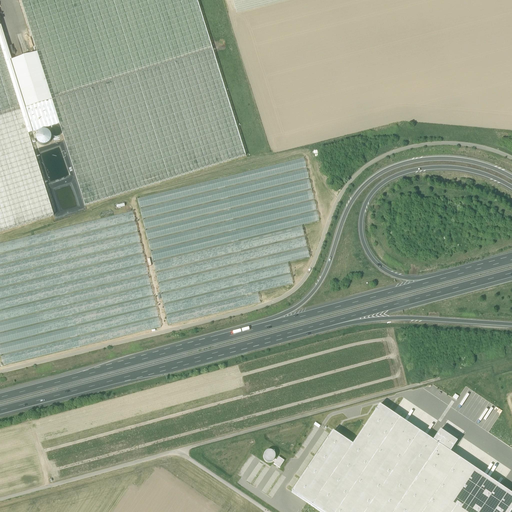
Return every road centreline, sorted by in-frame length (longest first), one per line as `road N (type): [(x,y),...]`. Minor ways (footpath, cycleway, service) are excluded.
road 1 (track): [(0,371),(261,308),(290,294),(316,257),(340,195),(380,157),(448,144),(511,158)]
road 2 (track): [(511,358),(0,499)]
road 3 (motorway): [(0,410),(340,319)]
road 4 (motorway): [(511,176),(450,158),(379,172),(350,202),(320,280),(275,323)]
road 5 (motorway): [(275,323),(0,397)]
road 6 (motorway): [(432,281),(390,273),(369,254),(361,222),(374,190),(400,173),(444,166),(511,186)]
road 7 (motorway): [(340,319),(511,273)]
road 8 (motorway): [(340,319),(511,324)]
road 9 (motorway): [(432,281),(275,323)]
